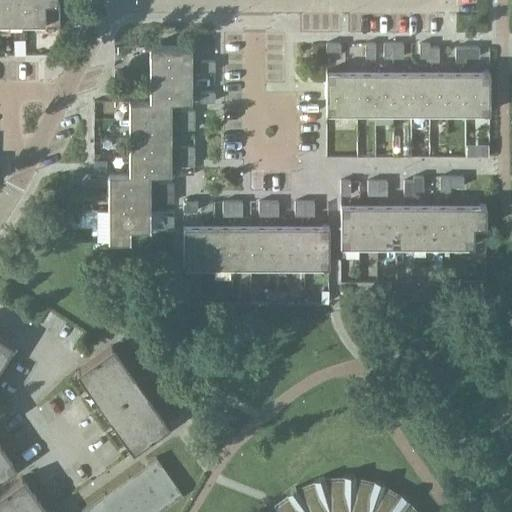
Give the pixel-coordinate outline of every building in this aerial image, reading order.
[(0,22),(25,23),(24,0),(6,0),(7,2),(0,2),(0,22)] [(56,2),(55,0),(24,0),(25,23),(58,23),(58,2),(56,2)] [(339,53),(339,43),(325,42),(325,52),(339,53)] [(374,43),(364,43),(364,57),(374,57),(374,43)] [(391,57),(391,43),(383,43),(383,57),(391,57)] [(402,57),(402,43),(391,43),(391,57),(402,57)] [(428,56),(427,43),(418,43),(418,56),(428,56)] [(437,60),(437,48),(437,46),(428,46),(428,43),(427,43),(428,56),(428,60),(437,60)] [(190,70),(190,46),(148,46),(148,82),(169,82),(169,70),(190,70)] [(464,56),(464,46),(454,46),(454,60),(464,60),(464,56)] [(477,56),(477,47),(477,46),(464,46),(464,56),(477,56)] [(214,71),(214,61),(200,61),(200,70),(214,71)] [(149,100),(169,101),(190,101),(190,70),(169,70),(169,82),(148,82),(148,100),(149,100)] [(343,91),(343,70),(325,70),(324,111),(356,111),(356,90),(343,91)] [(373,111),(373,70),(343,70),(343,91),(356,90),(356,111),(373,111)] [(391,111),(391,70),(373,70),(373,111),(391,111)] [(410,111),(410,70),(391,70),(391,111),(410,111)] [(428,111),(428,70),(410,70),(410,111),(428,111)] [(446,111),(446,70),(428,70),(428,111),(446,111)] [(464,111),(464,70),(446,70),(446,111),(464,111)] [(488,70),(482,70),(464,70),(464,111),(488,111),(488,70)] [(214,102),(214,92),(199,91),(200,101),(214,102)] [(169,119),(169,101),(149,100),(148,100),(128,100),(128,118),(169,119)] [(179,119),(194,119),(194,110),(179,110),(179,119)] [(169,137),(169,119),(128,118),(128,136),(169,137)] [(193,129),(194,119),(179,119),(179,129),(193,129)] [(169,155),(169,137),(128,136),(128,155),(169,155)] [(193,155),(194,146),(179,145),(179,155),(193,155)] [(169,173),(169,155),(128,155),(128,172),(128,173),(149,173),(169,173)] [(193,165),(193,155),(179,155),(179,165),(193,165)] [(149,191),(149,173),(128,173),(128,172),(107,172),(107,191),(149,191)] [(412,194),(412,189),(412,175),(412,179),(402,179),(402,193),(412,194)] [(422,189),(422,176),(422,175),(412,175),(412,189),(422,189)] [(439,189),(449,189),(449,175),(439,175),(439,189)] [(463,185),(463,177),(463,175),(449,175),(449,189),(449,185),(463,185)] [(349,194),(349,180),(339,180),(339,194),(349,194)] [(376,193),(376,180),(367,180),(367,193),(376,193)] [(386,194),(386,180),(376,180),(376,193),(386,194)] [(173,191),(173,183),(158,182),(158,191),(173,191)] [(149,209),(149,191),(107,191),(107,209),(149,209)] [(172,202),(173,191),(158,191),(159,202),(172,202)] [(258,214),(267,214),(267,200),(258,201),(258,214)] [(277,214),(277,201),(277,200),(267,200),(267,214),(277,214)] [(196,210),(196,201),(182,201),(182,210),(196,210)] [(231,214),(231,201),(222,201),(222,214),(231,214)] [(241,214),(241,202),(231,201),(231,214),(241,214)] [(303,214),(303,201),(294,201),(294,214),(303,214)] [(313,215),(313,201),(303,201),(303,214),(313,215)] [(359,245),(359,203),(339,203),(339,245),(359,245)] [(377,245),(377,203),(359,203),(359,245),(377,245)] [(394,245),(395,203),(377,203),(377,245),(394,245)] [(412,245),(412,203),(395,203),(394,245),(412,245)] [(430,245),(430,203),(412,203),(412,245),(430,245)] [(449,245),(449,203),(430,203),(430,245),(449,245)] [(485,203),(478,203),(449,203),(449,245),(471,245),(471,226),(485,226),(485,203)] [(129,228),(149,228),(149,209),(107,209),(107,241),(129,241),(129,228)] [(163,229),(172,229),(173,215),(163,215),(163,229)] [(213,244),(213,223),(183,223),(183,265),(202,265),(202,244),(213,244)] [(232,265),(231,223),(213,223),(213,244),(202,244),(202,265),(232,265)] [(249,265),(249,224),(231,223),(232,265),(249,265)] [(268,265),(267,224),(249,224),(249,265),(268,265)] [(286,265),(286,224),(267,224),(268,265),(286,265)] [(304,265),(304,224),(286,224),(286,265),(304,265)] [(328,224),(321,224),(304,224),(304,265),(328,265),(328,224)] [(0,363),(12,344),(0,336),(0,363)] [(89,391),(126,365),(112,345),(75,371),(89,391)] [(103,411),(140,385),(126,365),(89,391),(103,411)] [(117,431),(154,405),(140,385),(103,411),(117,431)] [(154,405),(117,431),(132,451),(169,425),(154,405)] [(1,446),(0,446),(0,477),(16,466),(1,446)] [(155,457),(80,510),(81,511),(156,511),(182,494),(155,457)] [(288,495),(276,503),(282,511),(415,511),(406,502),(409,500),(400,493),(398,495),(382,486),(383,483),(373,479),(372,482),(353,478),(354,475),(343,474),(343,477),(324,479),(323,476),(313,479),(314,482),(297,489),(295,487),(286,492),(288,495)] [(0,511),(14,511),(37,496),(23,476),(0,492),(0,511)] [(47,511),(37,496),(14,511),(47,511)]
